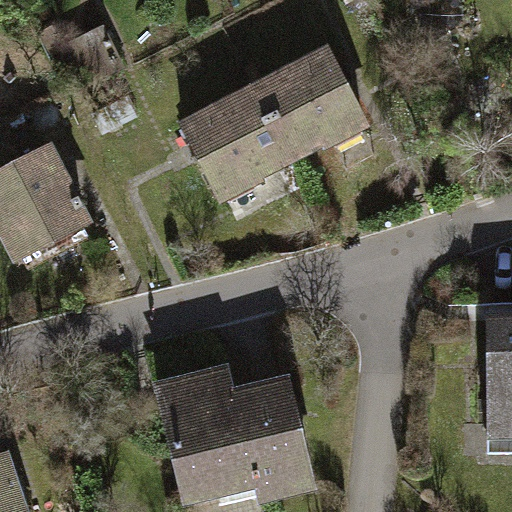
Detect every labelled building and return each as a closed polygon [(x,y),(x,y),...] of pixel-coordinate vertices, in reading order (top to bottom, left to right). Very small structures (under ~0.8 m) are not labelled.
[(246,90),(286,172),(362,136),(322,53),(246,90)] [(246,90),(168,128),(207,210),(286,172),(246,90)] [(44,139),(0,161),(0,250),(6,262),(86,221),(44,139)] [(511,311),(481,309),(479,450),(511,450),(511,311)] [(248,511),(316,495),(285,376),(151,410),(177,511),(248,511)] [(26,511),(5,450),(0,451),(0,511),(26,511)]
